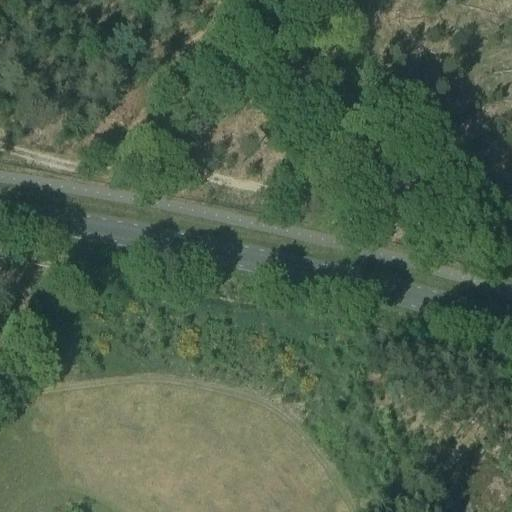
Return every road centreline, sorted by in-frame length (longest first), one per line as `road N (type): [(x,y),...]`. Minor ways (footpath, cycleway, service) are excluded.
road 1 (track): [(511,243),(194,162),(159,126),(128,123),(78,157),(0,147)]
road 2 (primary): [(511,325),(214,252),(0,214)]
road 3 (track): [(354,511),(290,424),(232,393),(121,380),(0,400)]
